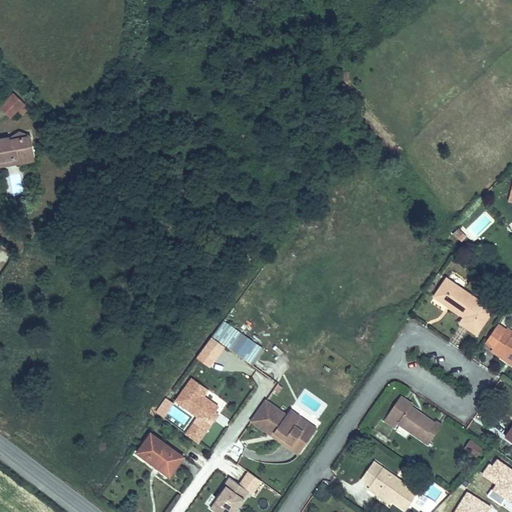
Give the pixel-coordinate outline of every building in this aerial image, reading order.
[(18,110),(25,103),(14,93),(0,107),(11,118),(18,110)] [(22,114),(28,107),(25,103),(18,110),(22,114)] [(34,157),(33,146),(30,146),(28,137),(10,141),(9,138),(0,139),(0,160),(4,160),(4,164),(5,165),(5,166),(6,166),(7,166),(13,165),(14,165),(14,164),(15,164),(15,163),(15,162),(14,158),(19,158),(19,160),(34,157)] [(463,233),(459,229),(453,234),(457,238),(463,233)] [(493,310),(447,279),(435,296),(465,317),(461,323),(477,334),(493,310)] [(430,293),(435,285),(432,283),(427,290),(430,293)] [(253,365),(264,349),(223,320),(196,358),(210,367),(226,346),(253,365)] [(511,331),(507,328),(506,329),(499,324),(486,342),(494,347),(491,350),(499,355),(500,353),(511,360),(511,331)] [(511,360),(500,353),(499,355),(511,364),(511,360)] [(219,407),(204,396),(208,390),(192,378),(176,401),(208,423),(212,418),(215,413),(219,407)] [(442,425),(436,421),(435,423),(421,413),(421,414),(410,407),(412,404),(402,397),(385,421),(395,428),(398,423),(429,444),(442,425)] [(264,400),(250,420),(267,432),(269,429),(299,450),(311,433),(295,421),(298,416),(288,409),(284,414),(264,400)] [(315,428),(298,416),(295,421),(311,433),(315,428)] [(199,443),(207,430),(195,421),(186,434),(199,443)] [(269,429),(267,432),(296,453),(299,450),(269,429)] [(184,457),(151,434),(138,452),(156,466),(159,462),(173,472),(184,457)] [(476,456),(482,449),(471,440),(465,448),(476,456)] [(226,458),(238,463),(245,447),(233,442),(226,458)] [(173,472),(159,462),(156,466),(170,476),(173,472)] [(370,486),(383,468),(374,462),(362,479),(370,486)] [(383,468),(370,486),(368,488),(376,494),(378,491),(392,500),(406,511),(418,493),(383,468)] [(216,511),(235,511),(250,491),(230,477),(224,485),(227,486),(211,508),(216,511)] [(392,500),(378,491),(376,494),(390,503),(392,500)] [(511,511),(511,509),(472,491),(462,511),(511,511)]
